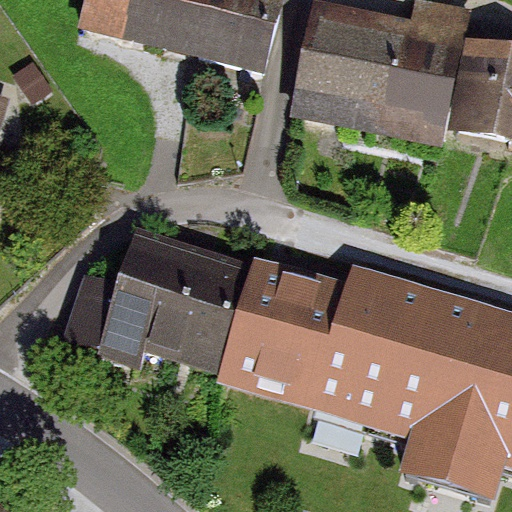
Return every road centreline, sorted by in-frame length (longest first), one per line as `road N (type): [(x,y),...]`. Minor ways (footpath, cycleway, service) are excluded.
road 1 (residential): [(0,378),(82,263),(194,209),(511,297)]
road 2 (residential): [(0,403),(140,511)]
